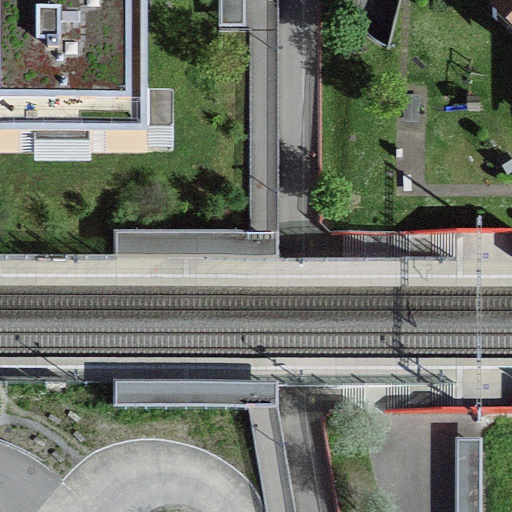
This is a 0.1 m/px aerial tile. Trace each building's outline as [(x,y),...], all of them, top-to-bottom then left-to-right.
[(0,0),(0,161),(148,161),(148,0),(0,0)] [(246,31),(246,0),(218,0),(218,32),(246,31)] [(113,234),(113,261),(280,261),(280,234),(277,234),(250,234),(113,234)] [(113,384),(113,413),(250,413),(267,413),(278,413),(278,387),(278,384),(113,384)] [(482,511),(482,440),(455,440),(454,511),(482,511)]
